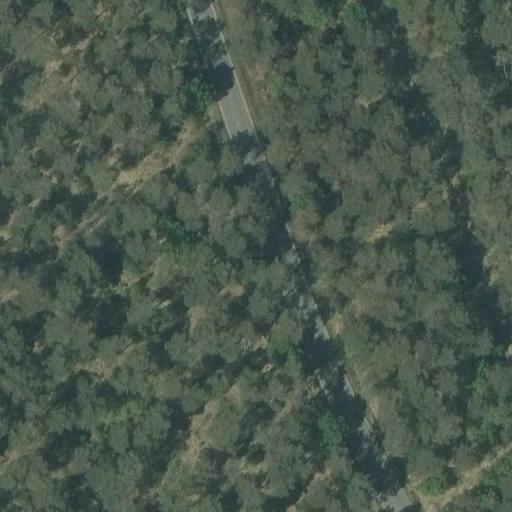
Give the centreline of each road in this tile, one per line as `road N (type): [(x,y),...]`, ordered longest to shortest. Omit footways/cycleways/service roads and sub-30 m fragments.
road 1 (unclassified): [(195,0),(329,376),(397,511)]
road 2 (track): [(0,313),(373,5)]
road 3 (track): [(371,0),(511,379)]
